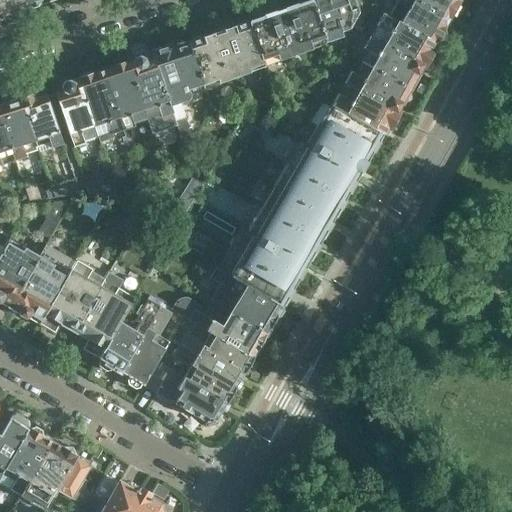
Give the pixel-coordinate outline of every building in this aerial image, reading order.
[(0,0),(0,11),(1,14),(10,11),(14,14),(24,11),(25,7),(26,7),(23,0),(0,0)] [(286,9),(285,9),(293,31),(282,35),(289,56),(312,48),(310,42),(324,37),(325,37),(312,0),(311,0),(296,5),(295,4),(285,7),(286,9)] [(312,0),(325,37),(324,37),(325,41),(342,36),(340,30),(347,28),(337,0),(312,0)] [(337,0),(347,28),(349,28),(359,11),(357,7),(364,6),(361,0),(337,0)] [(396,0),(396,3),(389,15),(397,20),(434,41),(441,40),(445,33),(443,25),(447,17),(417,0),(396,0)] [(417,0),(447,17),(456,15),(460,8),(459,2),(459,0),(417,0)] [(264,16),(248,22),(261,59),(263,59),(276,54),(279,60),(289,56),(282,35),(293,31),(285,9),(274,13),(273,11),(263,15),(264,16)] [(383,30),(378,40),(377,40),(383,44),(420,64),(423,65),(432,50),(430,48),(434,41),(397,20),(389,15),(383,12),(375,26),(383,30)] [(211,32),(211,33),(219,57),(231,53),(239,75),(250,71),(249,68),(264,62),(263,59),(261,59),(248,22),(235,26),(234,25),(223,29),(223,30),(212,34),(211,32)] [(203,37),(188,42),(202,84),(217,78),(219,82),(239,75),(231,53),(219,57),(211,33),(202,36),(203,37)] [(412,90),(421,74),(416,71),(420,64),(383,44),(377,40),(370,36),(363,48),(377,55),(371,67),(412,90)] [(152,53),(154,59),(169,100),(168,100),(169,105),(171,105),(180,136),(191,133),(181,101),(188,99),(190,94),(188,88),(202,84),(188,42),(185,43),(182,42),(177,44),(175,46),(166,49),(162,48),(160,49),(158,52),(152,53)] [(133,60),(127,63),(146,118),(160,114),(161,116),(173,112),(171,105),(169,105),(168,100),(169,100),(154,59),(147,61),(145,58),(140,55),(134,57),(133,60)] [(113,67),(103,71),(122,130),(134,125),(133,122),(146,118),(127,63),(125,63),(121,62),(115,64),(113,67)] [(362,62),(356,73),(351,70),(344,82),(358,90),(396,110),(400,103),(403,105),(412,90),(371,67),(362,62)] [(337,63),(336,64),(325,72),(336,78),(341,70),(337,63)] [(81,78),(77,80),(96,135),(111,130),(112,134),(122,130),(103,71),(92,75),(89,73),(82,76),(81,78)] [(306,72),(296,76),(301,90),(310,82),(306,72)] [(300,90),(296,79),(289,82),(293,95),(300,90)] [(55,93),(56,96),(68,134),(73,146),(85,142),(84,139),(96,135),(77,80),(72,81),(70,80),(65,82),(62,87),(63,90),(55,93)] [(339,93),(332,104),(345,112),(382,134),(383,134),(387,126),(389,127),(398,111),(396,110),(358,90),(352,100),(339,93)] [(33,95),(21,99),(38,150),(51,145),(52,147),(63,144),(46,95),(38,98),(33,95)] [(38,150),(21,99),(17,101),(15,99),(8,101),(7,103),(0,105),(0,118),(10,148),(14,158),(14,160),(25,156),(26,156),(25,154),(38,150)] [(250,233),(226,273),(237,279),(245,285),(247,285),(275,302),(275,303),(282,307),(283,305),(284,306),(293,289),(292,289),(303,270),(304,271),(307,265),(306,265),(358,176),(359,176),(362,171),(361,170),(382,134),(345,112),(342,111),(332,105),(332,104),(327,102),(302,144),(295,140),(243,229),(250,233)] [(0,164),(2,164),(1,162),(14,158),(10,148),(0,118),(0,164)] [(28,175),(24,163),(16,166),(21,178),(28,175)] [(91,181),(84,183),(89,199),(102,199),(121,212),(112,186),(101,181),(91,181)] [(80,182),(65,187),(70,200),(85,195),(80,182)] [(10,195),(2,198),(5,206),(13,203),(10,195)] [(174,199),(177,208),(189,204),(185,195),(174,199)] [(68,204),(70,202),(54,203),(38,231),(50,237),(61,216),(68,204)] [(68,204),(61,216),(68,220),(75,208),(68,204)] [(14,207),(14,212),(22,215),(28,206),(14,207)] [(150,230),(138,223),(133,232),(145,239),(150,230)] [(0,300),(3,297),(5,298),(8,301),(10,303),(8,307),(9,307),(39,255),(24,247),(22,250),(7,241),(0,253),(0,300)] [(101,285),(75,329),(90,338),(83,349),(100,359),(101,358),(98,357),(104,348),(105,348),(131,303),(115,293),(136,256),(122,248),(101,285)] [(39,255),(9,307),(10,308),(12,305),(16,306),(20,306),(21,307),(18,313),(26,317),(27,316),(39,324),(41,320),(53,302),(51,301),(66,275),(52,267),(54,264),(39,255)] [(41,320),(39,324),(54,332),(61,321),(75,329),(101,285),(88,278),(92,269),(76,260),(71,268),(66,275),(51,301),(53,302),(41,320)] [(226,273),(216,267),(210,277),(219,283),(210,299),(229,311),(267,333),(269,329),(272,327),(275,323),(276,319),(277,315),(282,307),(275,303),(275,302),(247,285),(245,285),(237,279),(226,273)] [(205,330),(214,335),(252,358),(257,349),(262,347),(266,344),(266,339),(266,335),(267,333),(229,311),(222,324),(212,319),(191,305),(194,302),(189,299),(184,297),(179,300),(174,309),(205,330)] [(101,358),(100,359),(98,362),(99,366),(107,371),(111,369),(113,366),(121,371),(160,305),(147,298),(141,308),(131,303),(105,348),(104,348),(98,357),(101,358)] [(160,305),(121,371),(129,376),(127,380),(128,384),(135,388),(140,387),(142,383),(144,384),(152,370),(165,348),(151,339),(155,333),(158,335),(172,312),(160,305)] [(208,344),(187,332),(180,344),(238,379),(243,372),(244,373),(246,370),(250,373),(256,363),(251,360),(252,358),(214,335),(208,344)] [(233,403),(238,393),(234,390),(235,388),(234,387),(238,379),(180,344),(173,355),(194,368),(188,378),(226,401),(228,400),(233,403)] [(144,384),(155,392),(155,393),(156,396),(167,403),(171,401),(205,421),(207,426),(217,423),(216,417),(225,402),(226,402),(226,401),(188,378),(184,375),(183,376),(161,363),(158,368),(166,373),(162,380),(160,379),(162,376),(152,370),(144,384)] [(0,474),(28,428),(30,425),(29,421),(16,413),(11,415),(3,430),(0,428),(0,474)] [(28,428),(0,474),(0,475),(23,489),(28,481),(28,480),(51,441),(43,436),(42,430),(35,426),(29,429),(29,428),(28,428)] [(28,481),(23,489),(20,495),(31,502),(33,498),(47,507),(54,495),(57,490),(73,463),(77,456),(75,455),(76,454),(71,446),(62,446),(61,447),(51,441),(28,480),(28,481)] [(73,463),(57,490),(71,498),(78,486),(87,471),(73,463)] [(78,486),(71,498),(95,511),(163,511),(165,511),(163,504),(159,505),(153,502),(154,500),(150,497),(150,494),(140,488),(136,489),(132,487),(131,488),(120,482),(119,483),(112,479),(106,481),(91,472),(84,484),(81,488),(78,486)] [(167,490),(157,484),(152,493),(162,499),(167,490)]
